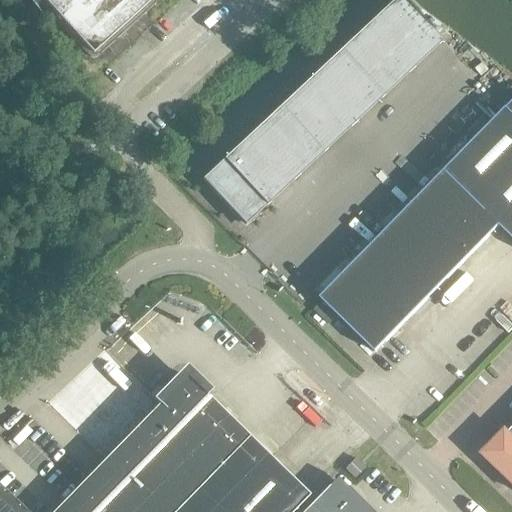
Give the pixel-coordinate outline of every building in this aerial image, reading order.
[(34,0),(88,59),(90,61),(93,61),(95,60),(98,59),(161,0),(34,0)] [(442,41),(404,0),(392,0),(370,21),(413,68),(442,41)] [(413,68),(370,21),(340,48),(383,95),(413,68)] [(383,95),(340,48),(311,75),(354,122),(383,95)] [(354,122),(311,75),(281,102),(324,149),(354,122)] [(324,149),(281,102),(252,129),(295,176),(324,149)] [(511,103),(321,299),(376,353),(500,227),(511,238),(511,103)] [(295,176),(252,129),(222,157),(265,203),(295,176)] [(265,203),(222,157),(201,177),(243,223),(265,203)] [(293,511),(309,497),(186,377),(54,511),(20,511),(0,492),(0,511),(293,511)] [(511,430),(508,434),(506,431),(482,455),(511,483),(511,430)] [(365,469),(364,468),(355,460),(345,471),(355,480),(365,469)] [(369,511),(336,479),(328,488),(304,511),(369,511)]
